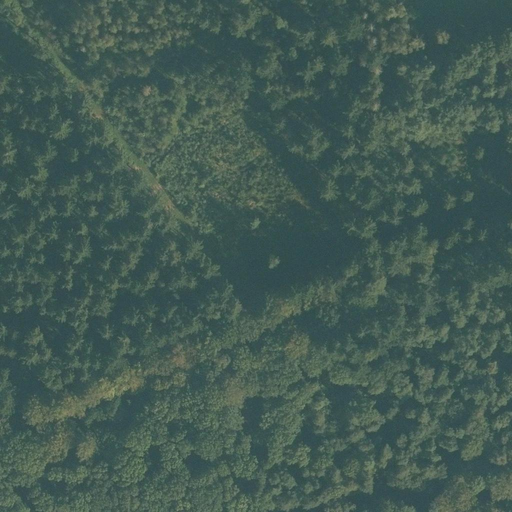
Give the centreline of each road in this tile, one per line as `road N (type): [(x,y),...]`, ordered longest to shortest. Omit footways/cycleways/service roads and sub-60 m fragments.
road 1 (track): [(0,426),(392,275)]
road 2 (track): [(255,327),(233,287),(7,0)]
road 3 (track): [(36,376),(371,247)]
road 4 (track): [(183,0),(359,231)]
road 5 (track): [(359,231),(359,0)]
road 6 (track): [(392,275),(511,229)]
